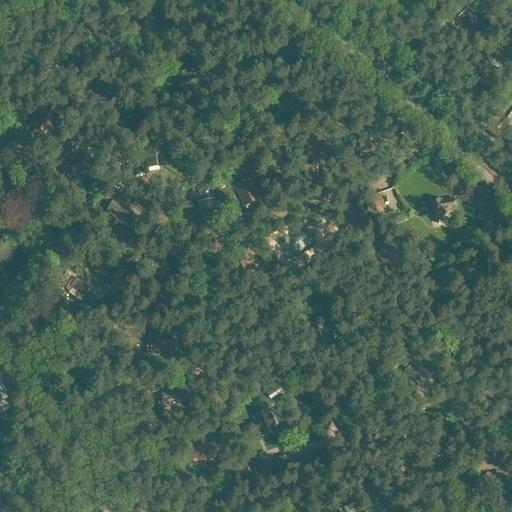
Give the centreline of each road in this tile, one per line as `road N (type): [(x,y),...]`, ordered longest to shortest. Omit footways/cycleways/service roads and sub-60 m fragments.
road 1 (track): [(439,121),(396,173),(206,256),(154,210),(0,30)]
road 2 (track): [(252,511),(348,444),(350,385),(407,344),(428,320),(438,288),(511,221)]
road 3 (track): [(511,184),(283,0)]
road 4 (track): [(432,309),(467,422),(507,455)]
road 5 (track): [(497,15),(466,84),(491,110),(511,116)]
road 6 (track): [(348,396),(293,375),(240,326)]
